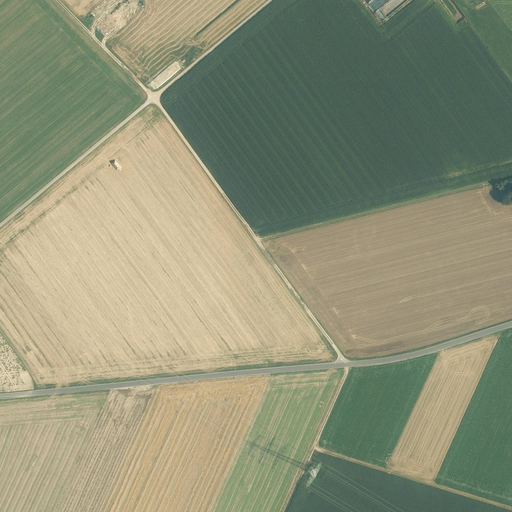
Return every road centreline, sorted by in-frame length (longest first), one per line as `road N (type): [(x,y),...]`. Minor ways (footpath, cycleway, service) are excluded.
road 1 (unclassified): [(0,395),(346,366),(511,325)]
road 2 (track): [(57,0),(152,97),(342,366)]
road 3 (track): [(0,224),(269,0)]
road 4 (track): [(257,240),(511,178)]
road 5 (track): [(312,448),(511,509)]
road 6 (track): [(346,366),(285,511)]
